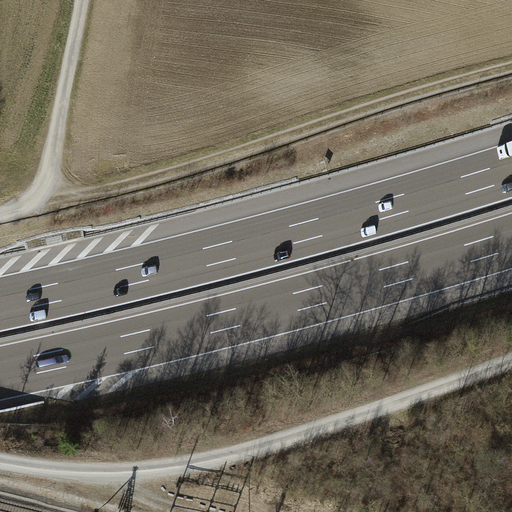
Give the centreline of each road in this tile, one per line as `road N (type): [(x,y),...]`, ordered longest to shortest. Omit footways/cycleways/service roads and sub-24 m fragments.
road 1 (motorway): [(511,169),(292,233),(0,303)]
road 2 (track): [(0,462),(92,471),(196,463),(511,361)]
road 3 (motorway): [(0,373),(511,241)]
road 4 (track): [(511,66),(163,175),(42,204)]
road 5 (track): [(83,0),(42,204)]
